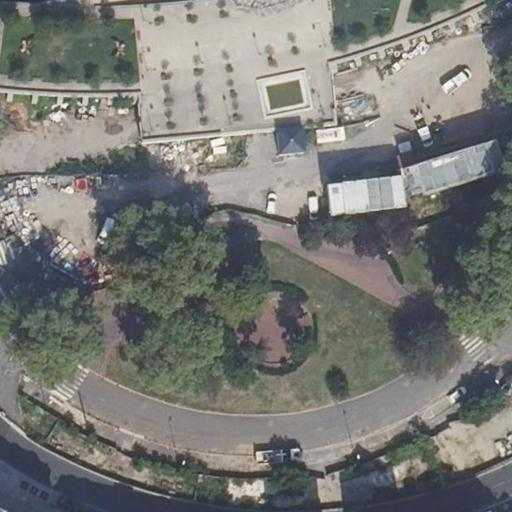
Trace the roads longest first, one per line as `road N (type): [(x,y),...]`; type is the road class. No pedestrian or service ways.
road 1 (primary): [(0,73),(169,73),(247,63),(447,0)]
road 2 (primary): [(361,0),(165,45),(76,46),(0,33)]
road 3 (secondary): [(0,437),(83,483),(172,511)]
